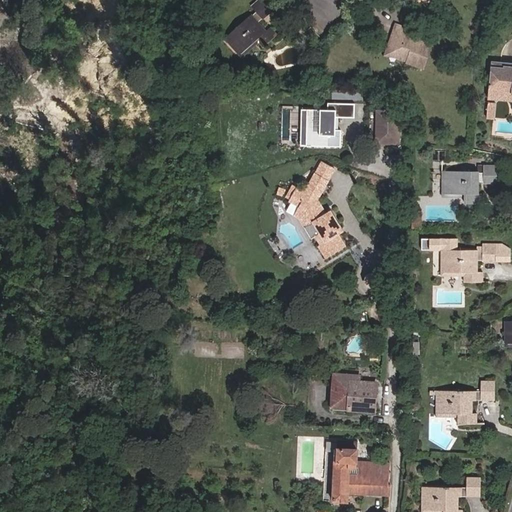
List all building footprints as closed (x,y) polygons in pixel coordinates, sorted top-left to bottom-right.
[(276,16),(266,0),(263,0),(253,7),(259,16),(224,41),(240,63),(258,51),(263,57),(281,44),(274,33),(266,37),(259,28),(276,16)] [(413,30),(395,25),(393,33),(395,34),(390,47),(395,55),(408,60),(407,62),(406,63),(422,69),(431,45),(410,38),(413,30)] [(395,34),(393,33),(385,55),(406,63),(407,62),(408,60),(395,55),(390,47),(395,34)] [(511,91),(511,62),(492,62),(489,101),(496,101),(502,95),(503,91),(511,91)] [(496,104),(490,103),(488,119),(495,120),(496,104)] [(311,145),(311,135),(306,135),(306,109),(300,108),(299,144),(311,145)] [(339,145),(340,129),(334,129),(335,109),(306,109),(306,135),(311,135),(311,145),(339,145)] [(397,111),(377,110),(376,141),(397,141),(397,111)] [(334,166),(320,158),(313,171),(327,179),(334,166)] [(495,180),(495,160),(480,160),(480,170),(440,169),(439,195),(460,195),(460,203),(483,204),(483,190),(478,190),(478,179),(495,180)] [(325,211),(317,198),(327,179),(313,171),(302,189),(295,185),(292,191),(288,188),(286,193),(290,195),(287,200),(290,202),(294,195),(301,199),(297,205),(304,209),(311,220),(318,232),(314,234),(319,243),(321,242),(329,254),(345,244),(338,232),(343,229),(330,208),(325,211)] [(304,209),(297,205),(293,214),(297,217),(303,226),(311,220),(304,209)] [(419,207),(410,207),(410,226),(419,226),(419,207)] [(476,275),(476,263),(481,263),(481,265),(509,266),(509,253),(501,248),(482,247),(482,249),(477,249),(476,253),(454,253),(454,241),(419,240),(418,251),(442,252),(441,277),(462,278),(462,284),(480,285),(481,275),(476,275)] [(319,243),(317,244),(324,256),(329,254),(321,242),(319,243)] [(511,319),(502,320),(501,349),(511,349),(511,319)] [(370,375),(382,376),(383,350),(371,350),(370,375)] [(362,374),(337,372),(334,406),(351,407),(351,408),(378,411),(380,381),(362,380),(362,374)] [(488,396),(488,378),(474,378),(473,388),(429,388),(428,415),(449,416),(449,421),(470,421),(470,410),(464,410),(464,396),(488,396)] [(389,485),(391,463),(355,460),(355,449),(338,447),(337,463),(334,463),(331,502),(348,503),(349,493),(390,496),(391,486),(389,485)] [(459,511),(459,510),(450,510),(450,498),(473,498),(473,475),(457,474),(457,487),(418,486),(418,511),(459,511)]
